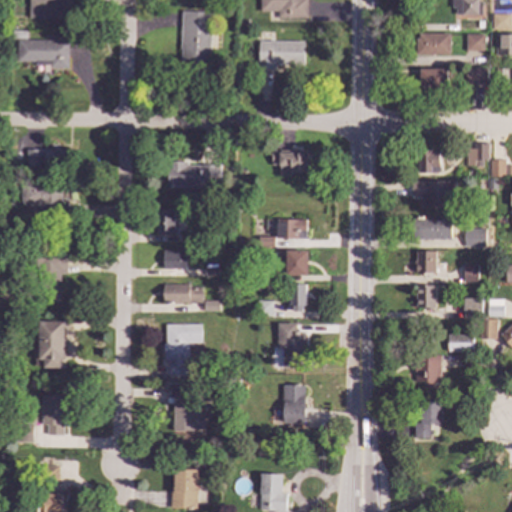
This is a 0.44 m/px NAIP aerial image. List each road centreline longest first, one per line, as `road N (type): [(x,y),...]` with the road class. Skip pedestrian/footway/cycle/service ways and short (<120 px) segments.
road 1 (residential): [(125,0),(119,469)]
road 2 (residential): [(359,125),(0,121)]
road 3 (tertiary): [(358,275),(361,0)]
road 4 (tertiary): [(358,275),(342,511)]
road 5 (tertiary): [(368,511),(358,275)]
road 6 (residential): [(511,125),(359,125)]
